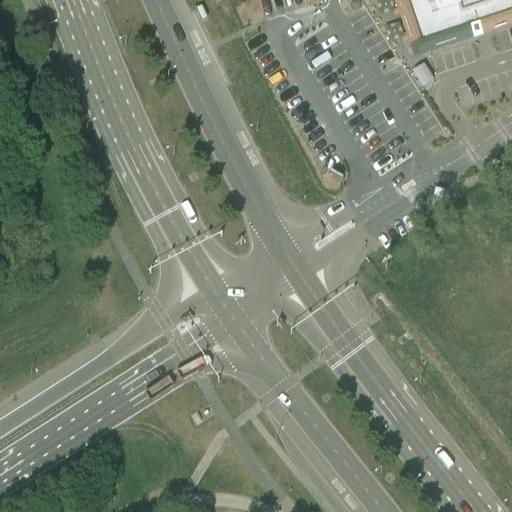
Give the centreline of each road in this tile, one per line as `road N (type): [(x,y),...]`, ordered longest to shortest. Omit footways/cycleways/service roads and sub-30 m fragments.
road 1 (unclassified): [(302,274),(421,193),(431,175),(406,175),(284,247)]
road 2 (primary): [(71,0),(166,214),(212,293)]
road 3 (primary): [(476,511),(302,274)]
road 4 (motorway): [(0,478),(233,323)]
road 5 (primary): [(284,247),(239,174),(157,0)]
road 6 (motorway): [(212,293),(0,429)]
road 7 (primary): [(233,323),(276,392),(376,511)]
